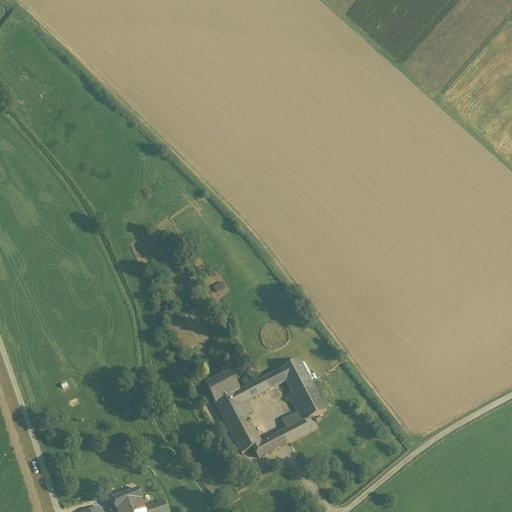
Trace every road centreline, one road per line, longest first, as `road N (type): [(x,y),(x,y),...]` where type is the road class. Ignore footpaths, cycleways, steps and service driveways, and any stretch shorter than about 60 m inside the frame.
road 1 (unclassified): [(343,511),(420,446),(511,399)]
road 2 (unclassified): [(0,337),(60,511)]
